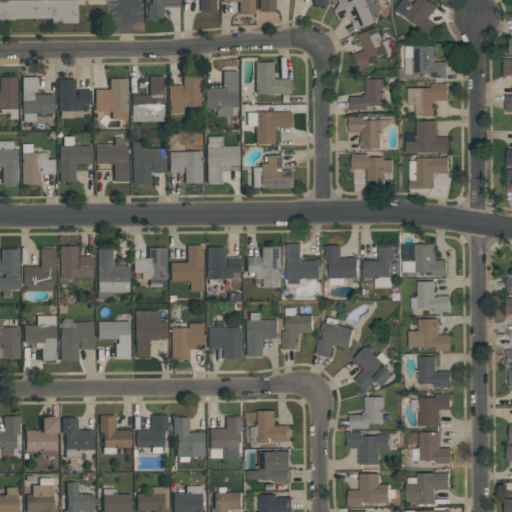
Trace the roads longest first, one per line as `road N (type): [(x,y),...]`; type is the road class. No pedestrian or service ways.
road 1 (residential): [(0,219),(396,212),(511,227)]
road 2 (residential): [(477,13),(479,511)]
road 3 (residential): [(0,50),(324,42),(324,213)]
road 4 (residential): [(0,387),(323,384),(322,511)]
